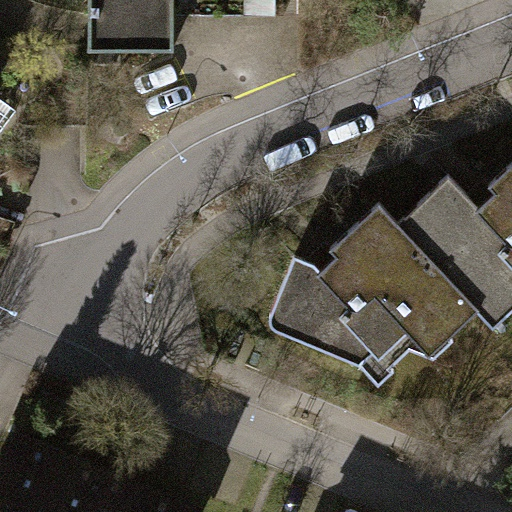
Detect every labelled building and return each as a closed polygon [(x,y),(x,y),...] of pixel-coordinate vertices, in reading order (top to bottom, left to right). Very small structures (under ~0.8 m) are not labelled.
[(174,0),(91,0),(92,31),(92,47),(175,47),(175,30),(175,15),(174,0)] [(283,0),(174,0),(175,15),(284,14),(283,0)] [(511,158),(487,182),(493,189),(488,195),(477,205),(446,172),(394,220),(477,308),(492,324),(511,305),(511,158)] [(447,334),(477,308),(394,220),(377,200),(326,247),(332,254),(323,260),(315,265),(310,257),(292,250),(267,316),(273,328),(359,359),(373,349),(387,360),(435,321),(447,334)] [(188,511),(191,507),(16,435),(0,474),(0,511),(188,511)]
